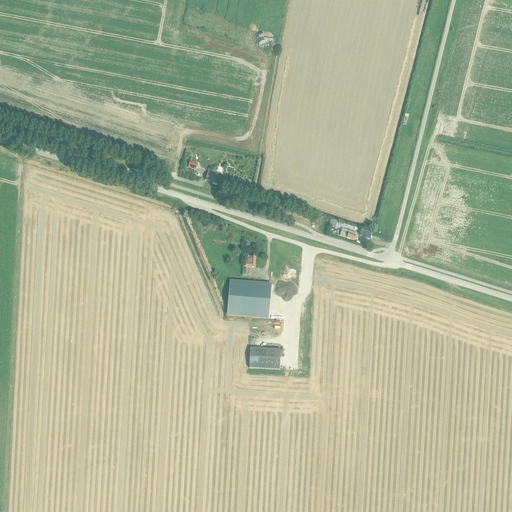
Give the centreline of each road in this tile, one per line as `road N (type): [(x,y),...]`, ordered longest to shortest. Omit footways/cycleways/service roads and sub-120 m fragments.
road 1 (tertiary): [(388,260),(0,141)]
road 2 (track): [(0,147),(20,164),(3,511)]
road 3 (tertiary): [(388,260),(454,0)]
road 4 (track): [(388,260),(399,254),(432,131)]
road 5 (tertiary): [(388,260),(511,299)]
